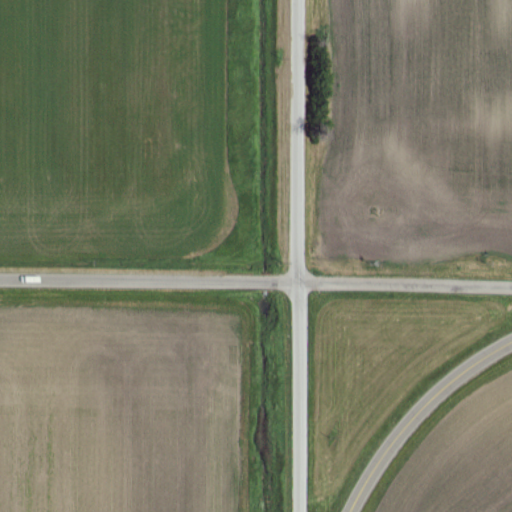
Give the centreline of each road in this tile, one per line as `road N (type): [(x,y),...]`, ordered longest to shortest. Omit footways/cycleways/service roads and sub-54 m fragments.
road 1 (residential): [(511,290),(0,281)]
road 2 (residential): [(296,285),(296,0)]
road 3 (secondary): [(347,511),(407,421),(511,340)]
road 4 (residential): [(297,511),(296,285)]
